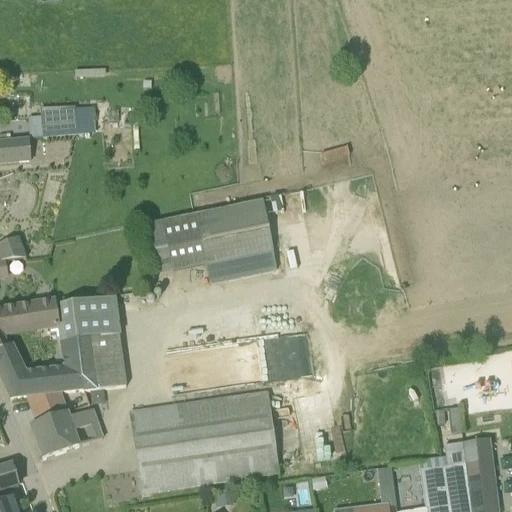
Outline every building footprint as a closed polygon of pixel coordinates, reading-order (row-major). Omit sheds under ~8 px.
[(74,112),(74,109),(40,111),(41,130),(43,129),(44,139),(76,136),(74,112)] [(0,165),(31,164),(28,141),(0,143),(0,165)] [(209,285),(276,272),(263,205),(164,226),(174,273),(205,266),(209,285)] [(25,260),(18,242),(0,248),(0,260),(1,263),(25,260)] [(3,337),(62,328),(58,301),(0,311),(0,353),(7,350),(3,337)] [(251,383),(314,376),(309,336),(247,343),(251,383)] [(70,396),(98,392),(92,344),(64,348),(67,370),(70,396)] [(7,350),(0,353),(0,379),(1,382),(7,380),(10,403),(21,402),(28,401),(60,397),(70,396),(67,370),(26,374),(13,347),(7,350)] [(141,495),(279,475),(267,396),(129,416),(141,495)] [(60,397),(28,401),(38,426),(67,416),(64,408),(60,397)] [(463,411),(439,412),(440,438),(464,437),(463,411)] [(68,420),(67,416),(38,426),(31,429),(43,462),(79,448),(74,434),(83,431),(89,445),(102,440),(92,412),(68,420)] [(462,445),(444,447),(445,459),(445,461),(446,468),(465,466),(469,511),(498,511),(488,441),(462,445)] [(442,469),(419,472),(425,511),(426,511),(469,511),(465,466),(446,468),(442,469)] [(0,493),(13,489),(18,487),(11,468),(0,471),(0,493)] [(393,470),(380,472),(383,507),(397,505),(393,470)] [(313,493),(327,490),(325,480),(311,482),(313,493)] [(232,498),(214,500),(215,510),(233,509),(232,498)] [(0,511),(13,511),(10,502),(0,505),(0,511)]
